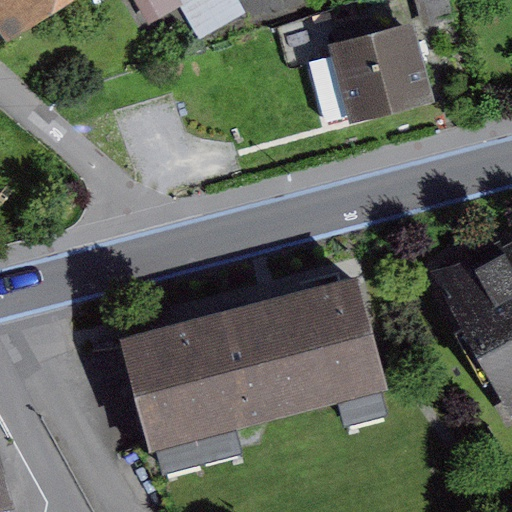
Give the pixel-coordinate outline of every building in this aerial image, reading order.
[(9,0),(18,12),(36,0),(9,0)] [(240,8),(235,0),(177,0),(197,33),(240,8)] [(454,18),(448,0),(421,0),(428,25),(454,18)] [(333,33),(339,54),(310,62),(326,122),(425,96),(408,30),(382,37),(378,21),(333,33)] [(511,239),(434,282),(511,432),(511,239)] [(385,401),(359,289),(121,348),(148,461),(385,401)] [(0,511),(8,511),(0,476),(0,511)]
